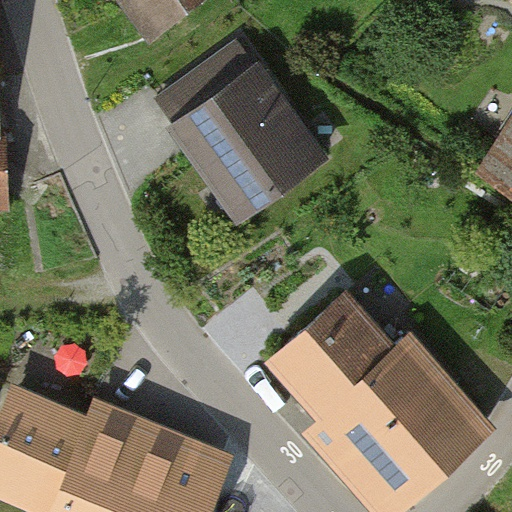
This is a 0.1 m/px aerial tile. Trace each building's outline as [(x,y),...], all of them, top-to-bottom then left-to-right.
[(112,0),(147,45),(206,0),(112,0)] [(0,211),(9,211),(0,10),(0,211)] [(262,66),(171,130),(240,226),(330,163),(262,66)] [(511,128),(483,173),(511,192),(511,128)] [(358,290),(275,363),(324,417),(305,434),(373,511),(401,511),(497,428),(411,331),(401,339),(358,290)] [(212,511),(238,451),(101,395),(93,413),(17,382),(0,424),(0,494),(43,511),(212,511)]
